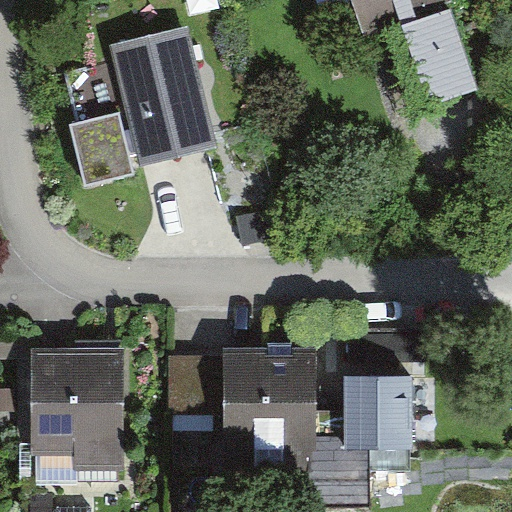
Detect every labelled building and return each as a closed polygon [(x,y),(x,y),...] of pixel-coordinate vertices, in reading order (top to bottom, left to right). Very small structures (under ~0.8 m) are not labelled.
[(333,0),(353,61),(441,33),(430,0),(333,0)] [(403,141),(469,119),(443,41),(377,63),(403,141)] [(133,195),(210,176),(182,60),(104,79),(133,195)] [(76,220),(125,207),(110,148),(61,160),(76,220)] [(306,375),(215,376),(216,489),(307,488),(306,375)] [(117,377),(23,379),(25,497),(119,495),(117,377)] [(405,399),(336,400),(337,475),(406,474),(405,399)]
